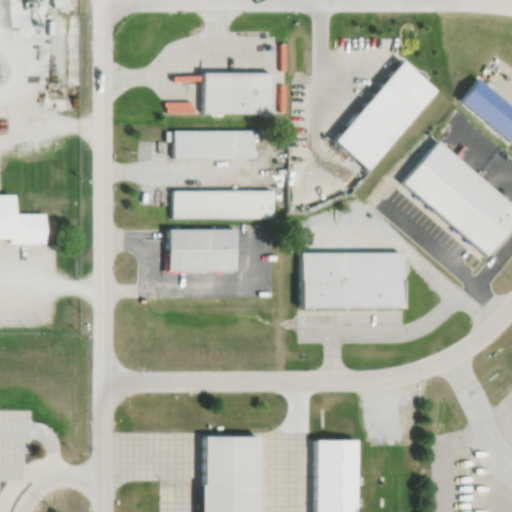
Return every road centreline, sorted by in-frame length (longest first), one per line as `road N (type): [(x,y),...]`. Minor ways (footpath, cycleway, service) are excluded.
road 1 (residential): [(101,0),(102,511)]
road 2 (residential): [(103,380),(387,376),(456,352),(511,303)]
